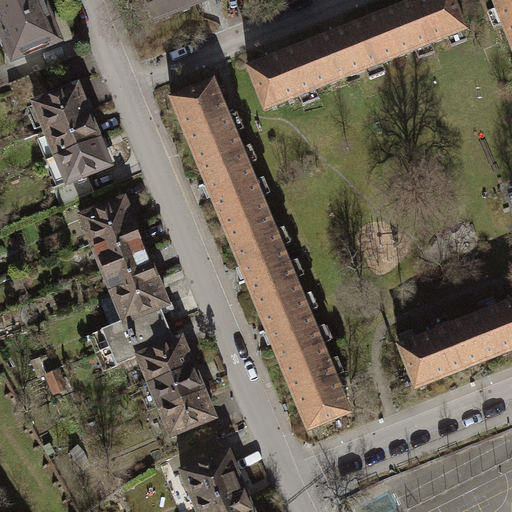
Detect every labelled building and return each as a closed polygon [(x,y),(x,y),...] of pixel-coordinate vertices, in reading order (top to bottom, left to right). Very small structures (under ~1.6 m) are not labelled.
[(59,42),(41,0),(0,0),(0,28),(13,61),(59,42)] [(147,0),(156,20),(204,0),(147,0)] [(453,0),(421,0),(382,16),(398,58),(466,31),(453,0)] [(511,0),(492,0),(510,43),(511,41),(511,0)] [(333,84),(398,58),(382,16),(316,42),(333,84)] [(265,111),(333,84),(316,42),(249,69),(265,111)] [(21,110),(35,104),(50,98),(42,79),(13,91),(21,110)] [(172,99),(199,166),(241,149),(213,82),(172,99)] [(77,87),(50,98),(35,104),(46,131),(89,113),(77,87)] [(99,139),(89,113),(46,131),(57,156),(99,139)] [(110,166),(99,139),(57,156),(67,183),(68,183),(87,175),(110,166)] [(199,166),(227,232),(268,215),(241,149),(199,166)] [(95,193),(87,175),(68,183),(67,183),(53,188),(61,207),(95,193)] [(82,218),(93,244),(135,227),(124,200),(82,218)] [(295,281),(268,215),(227,232),(254,298),(295,281)] [(146,252),(135,227),(93,244),(103,270),(146,252)] [(103,270),(114,295),(156,278),(146,252),(103,270)] [(167,304),(156,278),(114,295),(125,321),(125,322),(160,307),(167,304)] [(254,298),(281,363),(323,346),(295,281),(254,298)] [(511,301),(466,320),(483,362),(511,350),(511,301)] [(93,334),(100,352),(168,324),(160,307),(125,322),(125,321),(93,334)] [(416,389),(483,362),(466,320),(399,347),(416,389)] [(175,342),(168,324),(100,352),(108,370),(140,357),(139,356),(175,342)] [(140,357),(150,383),(193,365),(182,339),(175,342),(139,356),(140,357)] [(350,413),(323,346),(281,363),(309,430),(350,413)] [(60,351),(41,359),(47,374),(66,366),(60,351)] [(203,391),(193,365),(150,383),(161,408),(203,391)] [(214,418),(203,391),(161,408),(172,435),(214,418)] [(182,472),(199,511),(221,511),(248,501),(229,453),(182,472)] [(253,511),(248,501),(221,511),(253,511)]
